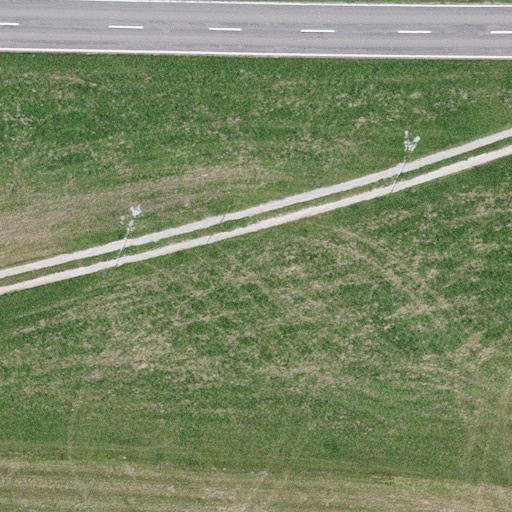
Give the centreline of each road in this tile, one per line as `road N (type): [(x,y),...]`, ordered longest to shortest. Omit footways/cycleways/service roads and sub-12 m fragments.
road 1 (track): [(0,286),(511,139)]
road 2 (secondary): [(0,22),(511,32)]
